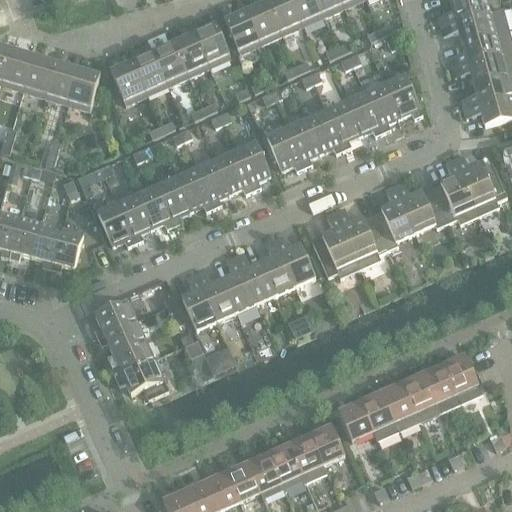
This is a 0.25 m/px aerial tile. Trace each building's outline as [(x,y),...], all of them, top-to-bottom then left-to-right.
[(289,0),(280,0),(267,6),(282,40),(303,31),(289,0)] [(324,22),(314,0),(289,0),(303,31),(324,22)] [(314,0),(324,22),(345,13),(338,0),(314,0)] [(366,3),(364,0),(338,0),(345,13),(366,3)] [(491,18),(486,0),(476,0),(451,7),(454,18),(438,22),(441,32),(491,18)] [(267,6),(246,15),(262,50),(282,40),(267,6)] [(262,50),(246,15),(225,25),(240,59),(262,50)] [(459,36),(462,49),(509,36),(503,15),(491,18),(441,32),(443,40),(459,36)] [(195,38),(210,72),(232,63),(216,29),(195,38)] [(379,34),(383,42),(394,37),(391,29),(379,34)] [(383,42),(379,34),(368,39),(371,47),(383,42)] [(511,46),(509,36),(462,49),(465,59),(450,63),(453,74),(511,57),(511,46)] [(195,38),(174,48),(189,82),(210,72),(195,38)] [(401,50),(397,41),(387,45),(391,54),(401,50)] [(337,52),(341,60),(353,55),(349,47),(337,52)] [(153,57),(168,91),(189,82),(174,48),(153,57)] [(0,89),(2,90),(13,54),(0,49),(0,89)] [(341,60),(337,52),(326,57),(330,65),(341,60)] [(2,90),(24,96),(35,60),(13,54),(2,90)] [(153,57),(132,66),(148,100),(168,91),(153,57)] [(511,79),(511,57),(453,74),(455,82),(470,77),(474,90),(511,79)] [(350,62),(354,71),(361,68),(357,58),(350,62)] [(57,67),(35,60),(24,96),(46,103),(57,67)] [(354,71),(350,62),(342,65),(346,75),(354,71)] [(148,100),(132,66),(111,76),(126,110),(148,100)] [(296,71),(300,79),(311,74),(307,66),(296,71)] [(46,103),(68,109),(78,73),(57,67),(46,103)] [(300,79),(296,71),(284,76),(288,84),(300,79)] [(78,73),(68,109),(91,116),(101,80),(78,73)] [(310,79),(314,89),(322,85),(318,76),(310,79)] [(314,89),(310,79),(302,83),(306,92),(314,89)] [(461,105),(464,115),(511,101),(511,79),(474,90),(477,100),(461,105)] [(385,90),(400,123),(412,117),(415,124),(423,120),(406,81),(385,90)] [(252,90),(255,98),(267,93),(263,85),(252,90)] [(385,90),(366,98),(383,138),(391,134),(388,128),(400,123),(385,90)] [(235,98),(239,106),(251,100),(247,92),(235,98)] [(271,97),(275,106),(283,102),(279,93),(271,97)] [(275,106),(271,97),(263,100),(267,109),(275,106)] [(346,107),(361,140),(373,135),(375,141),(383,138),(366,98),(346,107)] [(511,101),(464,115),(466,123),(482,119),(485,131),(511,123),(511,101)] [(203,112),(206,120),(218,115),(214,107),(203,112)] [(326,116),(344,155),(352,152),(349,145),(361,140),(346,107),(326,116)] [(206,120),(203,112),(191,117),(195,125),(206,120)] [(219,120),(223,129),(232,125),(228,116),(219,120)] [(344,155),(326,116),(307,125),(321,158),(333,152),(336,159),(344,155)] [(223,129),(219,120),(212,123),(216,132),(223,129)] [(287,134),(305,173),(313,169),(310,163),(321,158),(307,125),(287,134)] [(161,131),(165,139),(176,134),(173,126),(161,131)] [(165,139),(161,131),(150,136),(153,144),(165,139)] [(5,145),(14,147),(17,135),(9,133),(5,145)] [(180,137),(184,146),(193,143),(188,133),(180,137)] [(305,173),(287,134),(267,143),(282,175),(294,170),(297,176),(305,173)] [(184,146),(180,137),(173,141),(177,150),(184,146)] [(14,147),(5,145),(2,157),(10,160),(14,147)] [(49,157),(58,160),(61,147),(53,145),(49,157)] [(236,157),(253,196),(261,192),(259,186),(271,180),(256,148),(236,157)] [(141,155),(145,164),(153,160),(149,151),(141,155)] [(510,165),(511,173),(511,154),(507,156),(504,158),(503,160),(503,162),(504,164),(506,165),(510,165)] [(145,164),(141,155),(133,158),(137,167),(145,164)] [(58,160),(49,157),(46,169),(54,172),(58,160)] [(236,157),(216,165),(231,198),(243,193),(246,199),(253,196),(236,157)] [(454,164),(480,223),(502,213),(499,206),(507,202),(492,167),(482,172),(481,170),(470,175),(463,160),(454,164)] [(432,194),(447,229),(458,224),(461,231),(480,223),(454,164),(446,168),(452,183),(441,188),(442,190),(432,194)] [(231,198),(216,165),(197,174),(214,213),(222,210),(219,203),(231,198)] [(23,179),(32,181),(35,172),(26,169),(23,179)] [(102,172),(106,181),(114,178),(110,169),(102,172)] [(35,172),(32,181),(40,183),(43,174),(35,172)] [(106,181),(102,172),(94,176),(98,185),(106,181)] [(177,183),(192,216),(204,210),(206,217),(214,213),(197,174),(177,183)] [(177,183),(157,192),(175,231),(183,227),(180,221),(192,216),(177,183)] [(64,189),(68,198),(77,194),(73,185),(64,189)] [(404,187),(395,191),(416,238),(435,230),(437,233),(447,229),(432,194),(422,198),(422,196),(410,201),(404,187)] [(373,220),(388,255),(398,250),(397,247),(416,238),(395,191),(386,195),(393,209),(381,214),(382,216),(373,220)] [(157,192),(138,200),(152,233),(164,228),(167,234),(175,231),(157,192)] [(77,194),(68,198),(71,205),(80,201),(77,194)] [(118,209),(136,248),(143,245),(141,238),(152,233),(138,200),(118,209)] [(136,248),(118,209),(98,218),(113,251),(125,245),(128,252),(136,248)] [(388,255),(373,220),(363,225),(362,223),(351,228),(344,213),(335,217),(361,275),(383,265),(380,259),(388,255)] [(22,222),(1,216),(0,220),(0,253),(3,254),(1,261),(11,264),(22,222)] [(361,275),(335,217),(327,221),(333,236),(322,241),(323,242),(313,247),(328,282),(339,277),(342,284),(361,275)] [(33,262),(42,227),(22,222),(11,264),(19,266),(21,259),(33,262)] [(42,227),(33,262),(44,265),(42,272),(52,274),(63,233),(42,227)] [(63,233),(52,274),(61,277),(63,270),(75,273),(84,238),(63,233)] [(274,245),(295,292),(316,283),(301,250),(289,255),(283,241),(274,245)] [(261,268),(276,301),(295,292),(274,245),(266,248),(272,263),(261,268)] [(244,258),(235,262),(256,309),(276,301),(261,268),(250,273),(244,258)] [(233,280),(222,285),(236,318),(256,309),(235,262),(226,266),(233,280)] [(236,318),(222,285),(211,290),(205,276),(196,280),(217,327),(236,318)] [(217,327),(196,280),(187,283),(194,298),(182,303),(197,336),(217,327)] [(164,304),(168,313),(177,309),(173,300),(164,304)] [(94,334),(99,344),(138,326),(128,305),(96,320),(101,331),(94,334)] [(177,309),(168,313),(177,332),(186,328),(177,309)] [(291,325),(297,342),(317,335),(310,318),(291,325)] [(138,326),(99,344),(102,352),(108,349),(114,361),(147,346),(138,326)] [(181,343),(185,352),(195,348),(191,339),(181,343)] [(112,373),(116,383),(155,366),(147,346),(114,361),(118,371),(112,373)] [(195,348),(185,352),(188,359),(198,355),(195,348)] [(484,399),(479,389),(466,360),(444,369),(462,409),(484,399)] [(155,366),(116,383),(120,391),(126,388),(131,399),(144,394),(149,405),(169,396),(164,384),(155,366)] [(423,379),(441,418),(462,409),(444,369),(423,379)] [(402,388),(420,428),(423,426),(425,427),(432,424),(433,422),(441,418),(423,379),(402,388)] [(420,428),(402,388),(381,397),(399,437),(420,428)] [(361,407),(374,436),(378,446),(399,437),(381,397),(361,407)] [(374,436),(361,407),(339,416),(352,446),(374,436)] [(310,440),(323,470),(345,460),(332,430),(310,440)] [(289,449),(306,488),(327,479),(323,470),(310,440),(289,449)] [(507,451),(502,440),(492,445),(496,456),(507,451)] [(306,488),(289,449),(268,459),(286,497),(306,488)] [(459,459),(464,470),(474,466),(469,455),(459,459)] [(247,468),(261,497),(265,507),(286,497),(268,459),(247,468)] [(464,470),(459,459),(449,464),(454,475),(464,470)] [(261,497),(247,468),(226,477),(240,507),(261,497)] [(418,478),(423,489),(433,484),(428,473),(418,478)] [(226,477),(206,486),(217,511),(228,511),(240,507),(226,477)] [(423,489),(418,478),(408,482),(412,493),(423,489)] [(185,496),(192,511),(217,511),(206,486),(185,496)] [(375,497),(380,508),(390,503),(385,492),(375,497)] [(192,511),(185,496),(163,505),(166,511),(192,511)]
